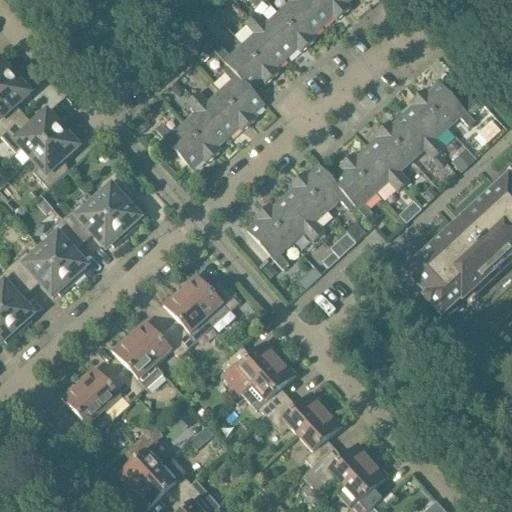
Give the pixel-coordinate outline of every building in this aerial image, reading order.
[(323,29),(297,0),(287,0),(291,4),(280,14),(310,47),(316,42),(313,38),(323,29)] [(337,23),(345,15),(331,0),(297,0),(323,29),(334,19),(337,23)] [(348,6),(354,0),(331,0),(345,15),(351,10),(348,6)] [(216,17),(227,8),(221,1),(210,11),(216,17)] [(301,55),(310,47),(280,14),(266,26),(257,16),(252,21),(288,61),(298,51),(301,55)] [(288,61),(252,21),(246,26),(255,36),(243,47),(273,80),(280,74),(277,70),(288,61)] [(215,54),(228,68),(252,92),(263,83),(266,87),(273,80),(243,47),(231,58),(222,48),(215,54)] [(209,51),(201,58),(205,63),(213,56),(209,51)] [(0,91),(19,75),(7,62),(4,65),(0,60),(0,91)] [(265,107),(252,92),(228,68),(223,73),(232,83),(220,94),(250,127),(257,121),(254,117),(265,107)] [(0,137),(1,139),(21,121),(13,112),(31,95),(27,90),(30,88),(19,75),(0,91),(0,137)] [(177,84),(170,90),(178,98),(184,93),(177,84)] [(448,93),(440,85),(429,95),(425,91),(418,98),(448,131),(461,120),(470,130),(476,124),(470,118),(480,110),(479,109),(483,106),(477,100),(474,102),(457,84),(448,93)] [(243,134),(250,127),(220,94),(208,105),(198,95),(193,100),(229,140),(240,130),(243,134)] [(404,118),(440,157),(445,152),(436,142),(448,131),(418,98),(411,104),(414,108),(404,118)] [(229,140),(193,100),(187,105),(196,115),(184,126),(214,159),(221,153),(218,149),(229,140)] [(23,151),(31,161),(67,128),(56,116),(52,119),(48,114),(29,131),(21,121),(1,139),(17,157),(23,151)] [(440,157),(404,118),(393,127),(390,124),(383,130),(413,163),(425,152),(434,162),(440,157)] [(134,129),(140,136),(150,127),(144,120),(134,129)] [(207,166),(214,159),(184,126),(172,137),(163,127),(157,133),(193,172),(204,162),(207,166)] [(78,141),(67,128),(31,161),(40,170),(34,175),(50,193),(69,175),(61,166),(79,149),(75,144),(78,141)] [(413,163),(383,130),(376,137),(379,140),(368,150),(404,189),(410,184),(401,174),(413,163)] [(347,162),(377,196),(389,184),(398,195),(404,189),(368,150),(357,159),(354,156),(347,162)] [(475,163),(466,153),(452,165),(461,176),(475,163)] [(438,160),(433,165),(439,170),(444,166),(438,160)] [(377,196),(347,162),(340,169),(343,172),(333,182),(355,208),(368,222),(374,217),(365,207),(377,196)] [(350,213),(355,208),(333,182),(320,167),(309,178),(305,174),(298,181),(328,214),(340,203),(350,213)] [(116,173),(107,182),(99,189),(104,195),(95,203),(127,239),(140,228),(137,224),(142,220),(125,201),(134,193),(116,173)] [(511,180),(510,179),(406,275),(427,298),(425,301),(443,321),(454,311),(455,312),(511,260),(511,180)] [(284,200),(320,240),(325,235),(316,225),(328,214),(298,181),(291,187),(294,191),(284,200)] [(431,190),(425,196),(431,203),(437,197),(431,190)] [(263,213),(293,246),(305,235),(314,245),(320,240),(284,200),(273,210),(270,206),(263,213)] [(80,206),(63,222),(81,241),(90,233),(107,251),(112,247),(115,250),(127,239),(95,203),(85,212),(80,206)] [(407,226),(414,219),(408,212),(400,219),(407,226)] [(293,246),(263,213),(255,219),(259,223),(247,233),(283,273),(290,267),(280,257),(293,246)] [(71,250),(81,241),(63,222),(45,237),(51,243),(41,252),(74,287),(86,276),(83,273),(88,268),(71,250)] [(357,244),(366,236),(361,229),(354,229),(348,235),(357,244)] [(336,247),(331,251),(339,260),(347,253),(342,247),(336,247)] [(27,254),(10,270),(27,289),(36,281),(53,300),(58,295),(61,299),(74,287),(41,252),(32,260),(27,254)] [(328,271),(339,261),(334,255),(323,264),(328,271)] [(278,275),(270,266),(262,274),(270,282),(278,275)] [(0,313),(20,335),(33,324),(30,321),(35,316),(18,298),(27,289),(10,270),(0,278),(0,313)] [(223,288),(214,296),(197,277),(184,289),(186,292),(183,295),(207,322),(214,330),(240,306),(223,288)] [(164,308),(180,326),(172,334),(188,353),(214,330),(207,322),(183,295),(179,298),(177,296),(164,308)] [(0,347),(5,344),(8,347),(20,335),(0,313),(0,347)] [(180,361),(188,353),(172,334),(163,342),(146,323),(133,335),(135,338),(132,341),(156,368),(173,353),(180,361)] [(113,354),(129,372),(121,380),(137,399),(146,391),(147,392),(164,377),(156,368),(132,341),(128,344),(126,342),(113,354)] [(240,399),(252,388),(279,363),(276,359),(278,357),(266,344),(248,361),(240,352),(221,369),(226,375),(222,379),(240,399)] [(252,388),(267,404),(259,411),(267,420),(286,403),(278,395),(297,378),(285,364),(282,367),(279,363),(252,388)] [(121,380),(112,388),(95,370),(82,382),(84,384),(81,387),(105,414),(112,422),(113,423),(130,408),(129,407),(137,399),(121,380)] [(112,422),(105,414),(81,387),(77,390),(75,388),(62,400),(78,418),(69,426),(86,445),(95,437),(112,422)] [(286,403),(267,420),(281,436),(290,430),(298,439),(325,414),(322,410),(324,408),(312,395),(294,412),(286,403)] [(332,454),(324,446),(343,429),(331,415),(328,418),(325,414),(298,439),(313,455),(305,462),(313,471),(332,454)] [(131,490),(135,494),(171,461),(155,445),(163,438),(155,429),(127,454),(135,463),(117,479),(129,493),(131,490)] [(206,430),(198,438),(202,442),(208,443),(213,438),(206,430)] [(344,489),(371,465),(368,461),(370,459),(358,446),(340,463),(332,454),(313,471),(303,480),(315,494),(337,481),(344,489)] [(100,461),(92,469),(99,476),(107,469),(100,461)] [(146,511),(148,511),(166,496),(174,505),(192,488),(184,479),(185,478),(171,461),(135,494),(138,498),(136,500),(146,511)] [(371,511),(378,505),(371,497),(389,480),(377,466),(375,469),(371,465),(344,489),(337,497),(350,511),(371,511)] [(217,511),(218,511),(195,486),(192,488),(174,505),(180,511),(217,511)]
